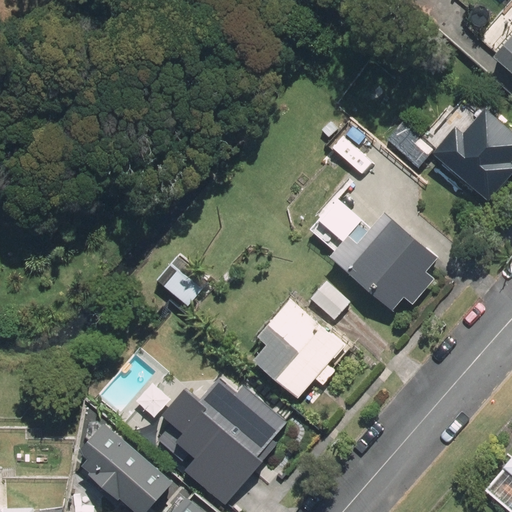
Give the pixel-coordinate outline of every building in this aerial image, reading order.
[(511,40),(494,62),(511,76),(511,40)] [(511,128),(489,108),(464,137),(458,131),(435,157),(489,204),(511,178),(511,128)] [(403,125),(389,139),(419,168),(433,154),(403,125)] [(345,242),(364,222),(340,200),(321,220),(345,242)] [(359,247),(349,238),(345,242),(331,258),(393,315),(406,301),(413,307),(437,281),(427,271),(438,259),(388,214),(359,247)] [(172,264),(157,281),(190,308),(205,290),(172,264)] [(351,304),(327,281),(311,298),(335,321),(351,304)] [(337,372),(330,367),(346,348),(289,302),(258,342),(265,348),(253,364),(301,402),(317,382),(324,388),(337,372)] [(174,460),(202,482),(212,470),(251,501),(299,441),(232,388),(174,460)] [(106,427),(73,466),(127,511),(149,511),(173,483),(106,427)] [(511,511),(511,456),(484,489),(511,511)] [(204,511),(185,497),(173,511),(204,511)]
